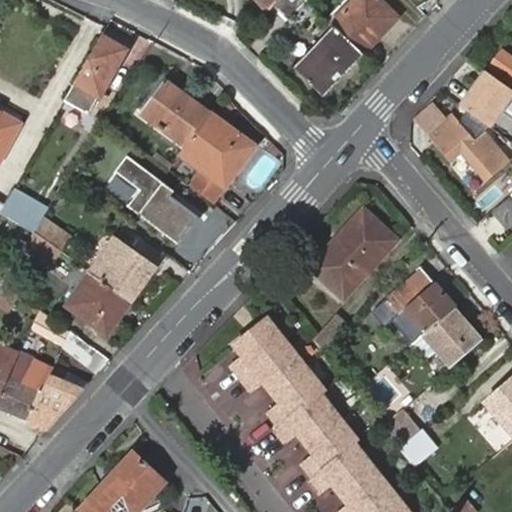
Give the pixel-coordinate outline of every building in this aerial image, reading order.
[(258,0),(269,11),(274,6),(279,0),(258,0)] [(307,0),(279,0),(274,6),(289,20),(293,16),(306,1),(307,0)] [(336,27),(363,54),(399,17),(381,0),(354,0),(332,23),(336,27)] [(306,1),(293,16),(301,23),(315,9),(306,1)] [(322,95),(363,54),(336,27),(296,68),(322,95)] [(126,51),(102,37),(76,82),(66,100),(90,114),(100,95),(126,51)] [(511,58),(502,52),(491,68),(511,83),(511,58)] [(141,112),(187,146),(208,117),(210,115),(175,89),(171,94),(161,87),(165,82),(163,81),(153,96),(141,112)] [(175,89),(165,82),(161,87),(171,94),(175,89)] [(0,160),(20,123),(0,112),(0,160)] [(452,113),(427,135),(451,163),(461,154),(486,183),(511,161),(487,132),(476,140),(452,113)] [(231,133),(233,131),(210,115),(208,117),(231,133)] [(212,202),(226,184),(253,146),(233,131),(231,133),(208,117),(187,146),(184,150),(183,152),(206,169),(192,187),(212,202)] [(257,187),(279,161),(266,151),(245,176),(257,187)] [(157,153),(154,157),(170,170),(173,164),(157,153)] [(127,156),(116,171),(140,190),(128,206),(139,214),(159,229),(150,241),(170,256),(179,245),(199,218),(171,195),(174,191),(163,183),(127,156)] [(6,205),(1,213),(35,233),(42,219),(48,209),(15,189),(6,205)] [(511,223),(511,201),(510,200),(493,214),(507,229),(511,223)] [(334,282),(330,286),(344,298),(398,240),(365,209),(338,239),(333,243),(335,245),(333,247),(335,250),(318,268),(334,282)] [(42,219),(35,233),(60,251),(69,239),(42,219)] [(60,251),(35,233),(26,248),(50,265),(60,251)] [(113,238),(89,271),(92,273),(116,240),(113,238)] [(116,240),(92,273),(131,301),(154,267),(116,240)] [(311,267),(330,286),(334,282),(318,268),(335,250),(333,247),(335,245),(333,243),(331,246),(311,267)] [(454,308),(456,307),(435,284),(422,269),(387,299),(380,306),(392,321),(399,315),(407,309),(427,332),(449,313),(454,308)] [(89,271),(78,286),(81,288),(92,273),(89,271)] [(92,273),(81,288),(69,306),(108,334),(131,301),(92,273)] [(19,294),(6,286),(0,296),(0,305),(8,310),(19,294)] [(467,324),(454,308),(449,313),(427,332),(424,334),(452,366),(482,341),(467,324)] [(399,315),(420,337),(424,334),(427,332),(407,309),(399,315)] [(338,314),(314,341),(325,353),(349,325),(338,314)] [(242,355),(231,363),(241,377),(285,342),(263,315),(231,340),(242,355)] [(285,342),(241,377),(252,391),(264,382),(271,392),(304,365),(285,342)] [(0,397),(9,377),(16,359),(19,353),(0,345),(0,397)] [(0,409),(27,421),(47,429),(70,403),(82,390),(50,376),(54,368),(36,359),(32,367),(24,384),(9,377),(0,397),(0,409)] [(16,359),(9,377),(24,384),(32,367),(16,359)] [(241,377),(231,363),(229,365),(240,379),(241,377)] [(279,402),(267,410),(278,425),(320,393),(323,390),(304,365),(271,392),(279,402)] [(50,376),(82,390),(89,383),(54,368),(50,376)] [(241,377),(240,379),(251,392),(252,391),(241,377)] [(511,380),(487,402),(511,431),(511,380)] [(320,393),(278,425),(289,440),(298,433),(306,442),(338,417),(320,393)] [(405,410),(384,428),(399,449),(421,430),(405,410)] [(314,453),(304,459),(316,474),(355,444),(358,442),(338,417),(306,442),(314,453)] [(289,440),(278,425),(274,429),(285,443),(289,440)] [(421,430),(399,449),(413,466),(436,448),(421,430)] [(355,444),(316,474),(326,489),(333,484),(340,494),(373,468),(355,444)] [(134,453),(81,509),(83,511),(163,511),(166,511),(156,492),(165,481),(134,453)] [(316,474),(304,459),(301,462),(313,477),(316,474)] [(348,504),(342,508),(344,511),(365,511),(392,491),(373,468),(340,494),(348,504)] [(316,474),(313,477),(309,480),(320,494),(326,489),(316,474)] [(408,511),(392,491),(365,511),(408,511)] [(456,511),(475,511),(477,511),(466,498),(454,509),(456,511)]
